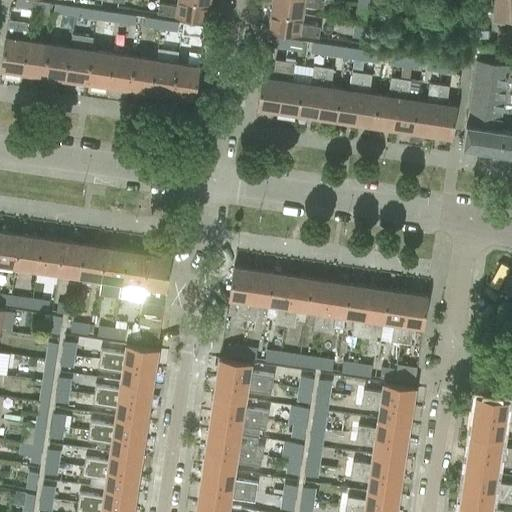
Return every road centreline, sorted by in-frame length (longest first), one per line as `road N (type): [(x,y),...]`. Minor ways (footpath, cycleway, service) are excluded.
road 1 (residential): [(213,182),(163,511)]
road 2 (residential): [(469,220),(213,182)]
road 3 (residential): [(213,182),(0,149)]
road 4 (residential): [(430,511),(458,326)]
road 5 (residential): [(213,182),(241,0)]
